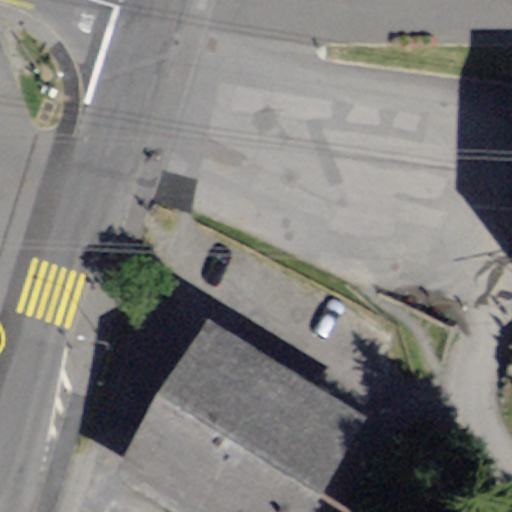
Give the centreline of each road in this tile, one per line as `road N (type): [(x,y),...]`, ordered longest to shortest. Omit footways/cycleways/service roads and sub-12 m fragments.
road 1 (tertiary): [(0,502),(51,292),(149,17)]
road 2 (unknown): [(97,164),(342,233),(406,270)]
